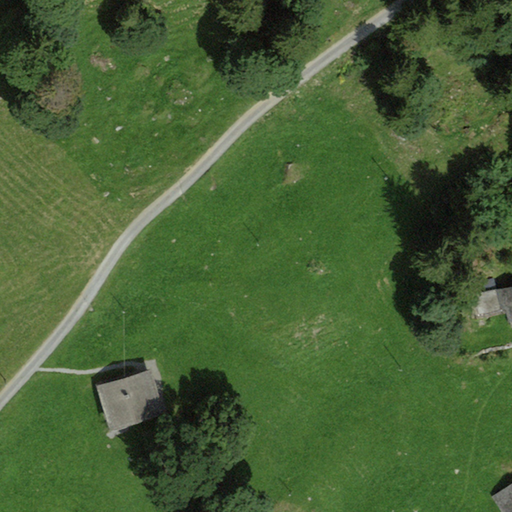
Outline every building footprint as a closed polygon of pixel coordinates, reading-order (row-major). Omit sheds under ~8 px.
[(510,297),(511,308),(511,282),(494,286),(496,300),(503,298),(510,297)] [(511,308),(510,297),(503,298),(508,321),(511,320),(511,308)] [(137,377),(148,374),(146,367),(135,370),(137,377)] [(128,415),(127,413),(157,404),(148,374),(137,377),(135,370),(98,382),(109,421),(128,415)] [(511,511),(511,480),(494,492),(506,511),(511,511)]
